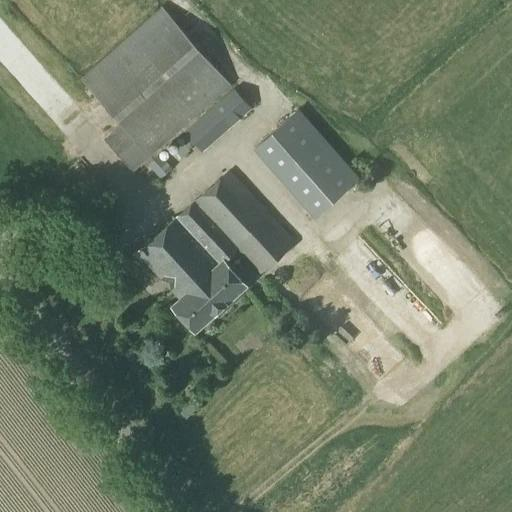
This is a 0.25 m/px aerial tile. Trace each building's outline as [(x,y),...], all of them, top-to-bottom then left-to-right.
[(133,171),(230,85),(162,9),(82,80),(121,125),(104,139),(133,171)] [(202,154),(252,110),(234,89),(184,133),(202,154)] [(315,217),(358,179),(298,111),(255,148),(315,217)] [(260,206),(228,172),(180,214),(137,253),(180,300),(173,306),(195,331),(246,286),(222,260),(235,247),(260,274),(294,242),(265,210),(266,209),(262,205),(260,206)] [(385,311),(416,292),(390,249),(359,267),(385,311)]
